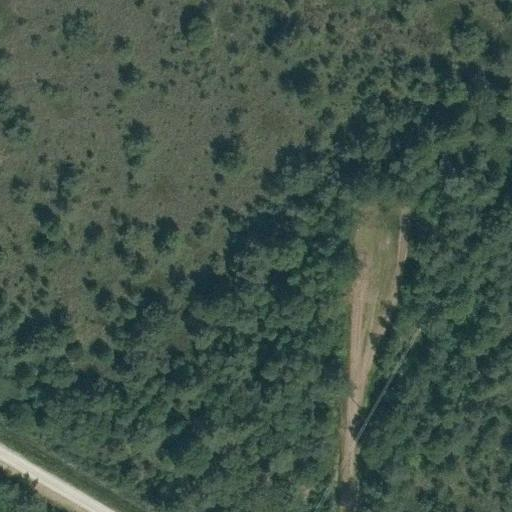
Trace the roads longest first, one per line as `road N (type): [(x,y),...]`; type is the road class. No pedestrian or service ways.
road 1 (track): [(355,511),(352,328)]
road 2 (track): [(0,445),(115,511)]
